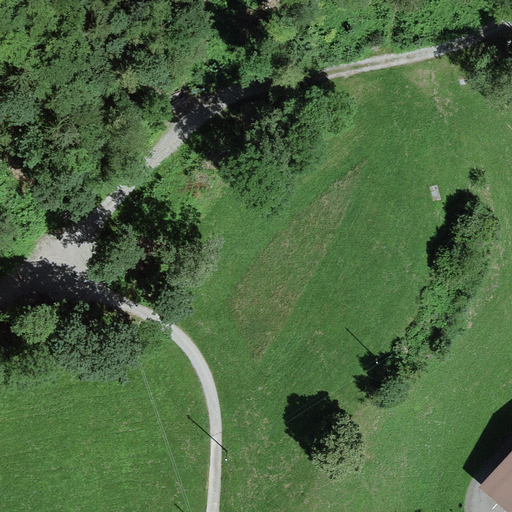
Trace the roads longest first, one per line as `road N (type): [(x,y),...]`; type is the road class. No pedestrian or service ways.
road 1 (track): [(511,14),(478,33),(209,101),(95,220),(0,293)]
road 2 (track): [(26,274),(119,297),(173,329),(197,359),(213,413),(210,511)]
